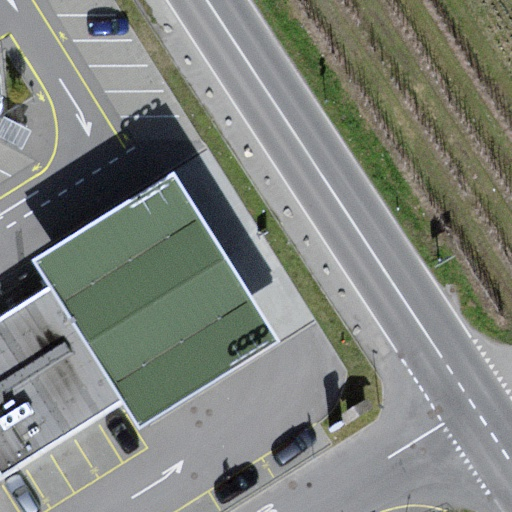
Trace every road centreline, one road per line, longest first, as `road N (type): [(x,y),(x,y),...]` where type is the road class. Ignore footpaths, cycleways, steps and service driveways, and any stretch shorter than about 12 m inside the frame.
road 1 (tertiary): [(196,0),(474,427)]
road 2 (residential): [(474,427),(330,511)]
